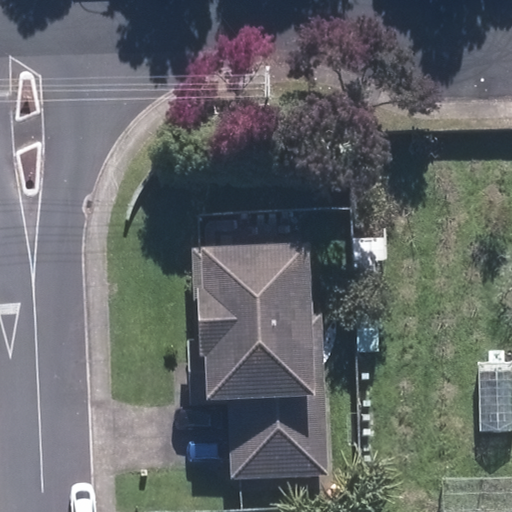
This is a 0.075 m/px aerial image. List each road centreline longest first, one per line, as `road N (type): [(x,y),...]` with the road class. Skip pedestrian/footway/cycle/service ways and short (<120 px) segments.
road 1 (residential): [(22,5),(36,511)]
road 2 (residential): [(22,5),(511,2)]
